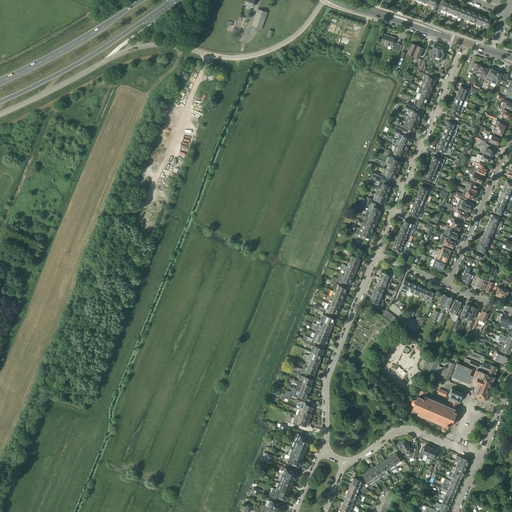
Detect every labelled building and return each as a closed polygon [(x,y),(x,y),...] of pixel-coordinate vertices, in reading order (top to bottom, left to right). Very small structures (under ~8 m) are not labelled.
[(429,0),(428,5),(434,7),(433,9),(436,10),(439,3),(436,1),(436,0),(429,0)] [(437,11),(439,12),(440,10),(446,12),(450,3),(444,1),(443,4),(440,3),(437,11)] [(450,3),(446,12),(452,14),(456,6),(450,3)] [(456,6),(452,14),(458,17),(462,8),(456,6)] [(462,8),(458,17),(464,19),(467,10),(462,8)] [(258,9),(252,26),(261,29),(267,13),(258,9)] [(467,10),(464,19),(469,21),(473,12),(467,10)] [(473,12),(469,21),(475,24),(479,15),(473,12)] [(481,26),(485,17),(479,15),(475,24),(481,26)] [(485,17),(481,26),(487,28),(490,19),(485,17)] [(226,24),(224,30),(226,31),(228,25),(231,26),(233,22),(227,20),(226,24)] [(388,45),(393,47),(392,50),(399,53),(401,45),(393,43),(395,38),(383,34),(380,45),(384,46),(387,47),(388,45)] [(428,57),(432,58),(431,60),(434,61),(435,58),(439,45),(435,43),(433,48),(432,48),(431,50),(430,49),(428,57)] [(414,45),(412,44),(408,54),(413,56),(418,45),(415,44),(414,45)] [(420,46),(418,45),(413,56),(419,59),(423,49),(421,48),(420,46)] [(444,46),(439,45),(435,58),(434,61),(441,64),(444,58),(440,57),(444,46)] [(472,74),(476,76),(475,76),(478,77),(482,67),(476,64),(476,65),(473,63),(472,67),(471,66),(469,70),(473,72),(472,74)] [(487,69),(482,67),(478,77),(483,79),(484,77),(487,69)] [(495,72),(490,69),(486,79),(486,80),(488,81),(489,80),(490,79),(492,80),(495,72)] [(494,80),(498,81),(501,74),(495,72),(492,80),(494,81),(494,80)] [(424,78),(422,81),(433,86),(436,80),(428,77),(429,77),(424,75),(423,78),(424,78)] [(420,87),(431,92),(433,86),(422,81),(420,87)] [(468,88),(461,85),(458,91),(468,95),(470,91),(471,92),(472,91),(478,94),(480,89),(479,89),(473,87),(472,86),(470,89),(468,88)] [(424,89),(421,95),(428,98),(431,92),(420,87),(424,89)] [(458,91),(456,97),(463,100),(467,101),(468,98),(467,97),(468,95),(458,91)] [(415,99),(416,99),(426,104),(428,98),(421,95),(417,93),(415,99)] [(504,100),(505,98),(498,95),(497,98),(503,100),(502,103),(501,107),(504,109),(511,111),(511,104),(509,103),(509,102),(504,100)] [(463,100),(456,97),(454,102),(461,106),(463,100)] [(414,105),(417,106),(416,107),(424,109),(426,104),(416,99),(414,105)] [(454,102),(451,108),(459,112),(461,113),(464,107),(461,106),(454,102)] [(499,106),(497,109),(501,111),(500,112),(502,112),(500,116),(498,115),(497,117),(501,119),(502,117),(508,119),(511,114),(506,112),(507,112),(504,110),(504,109),(501,107),(499,106)] [(449,114),(456,117),(459,112),(451,108),(449,114)] [(407,112),(409,113),(408,116),(411,117),(419,120),(421,115),(413,111),(413,112),(409,110),(407,112)] [(496,120),(497,117),(485,111),(484,114),(486,116),(491,118),(491,117),(495,119),(494,122),(495,123),(494,127),(504,131),(506,125),(500,123),(500,121),(497,120),(496,120)] [(408,116),(405,122),(416,126),(419,120),(411,117),(408,116)] [(448,121),(446,127),(453,130),(457,132),(457,131),(456,131),(458,125),(448,121)] [(416,126),(405,122),(403,126),(396,123),(395,127),(406,132),(407,129),(414,132),(416,126)] [(478,130),(480,131),(480,130),(489,134),(490,130),(479,126),(478,130)] [(446,127),(443,133),(450,136),(454,137),(455,137),(457,132),(453,130),(446,127)] [(492,132),(501,136),(504,131),(494,127),(492,132)] [(399,138),(398,140),(398,141),(409,145),(411,140),(399,135),(401,131),(396,129),(394,133),(399,135),(398,137),(399,138)] [(486,140),(489,142),(497,146),(500,139),(492,136),(489,141),(480,137),(481,135),(479,134),(480,131),(478,130),(474,139),(482,142),(481,142),(485,144),(486,140)] [(443,133),(441,138),(448,141),(452,143),(454,137),(450,136),(443,133)] [(441,138),(439,144),(445,147),(449,149),(452,143),(448,141),(441,138)] [(394,146),(395,146),(406,151),(409,145),(398,141),(398,140),(397,140),(394,146)] [(439,144),(436,150),(447,155),(449,149),(445,147),(439,144)] [(395,146),(393,152),(404,157),(406,151),(395,146)] [(487,151),(485,150),(484,154),(491,157),(494,151),(488,149),(487,151)] [(479,161),(483,162),(483,161),(489,163),(490,160),(490,159),(490,158),(483,155),(482,157),(477,155),(476,157),(471,155),(469,159),(479,163),(479,161)] [(434,156),(431,162),(442,166),(444,160),(434,156)] [(389,160),(387,164),(388,164),(399,169),(402,163),(393,159),(391,158),(389,160)] [(479,163),(469,159),(468,161),(474,163),(478,165),(478,166),(476,165),(475,167),(474,167),(473,170),(476,172),(484,176),(486,170),(483,168),(484,165),(479,163)] [(429,167),(439,172),(442,166),(431,162),(429,167)] [(385,169),(384,169),(397,174),(399,169),(388,164),(385,169)] [(439,172),(429,167),(426,173),(437,178),(439,172)] [(382,172),(382,174),(374,171),(373,174),(383,178),(384,175),(386,176),(394,179),(397,174),(384,169),(382,172)] [(480,174),(470,170),(469,173),(473,175),(471,180),(480,184),(483,177),(479,176),(480,174)] [(424,179),(432,183),(432,182),(435,183),(437,178),(426,173),(424,179)] [(465,190),(468,191),(468,190),(476,194),(478,188),(474,186),(475,183),(461,177),(460,180),(462,180),(462,181),(467,184),(465,189),(465,190)] [(379,185),(378,188),(389,193),(391,187),(381,182),(379,185)] [(450,190),(436,184),(435,187),(449,193),(450,190)] [(376,194),(386,199),(389,193),(378,188),(375,187),(372,186),(371,188),(374,190),(375,189),(377,190),(375,194),(376,194)] [(429,190),(421,186),(418,192),(429,197),(431,193),(432,193),(433,191),(429,189),(429,190)] [(511,196),(511,189),(504,186),(502,192),(511,196)] [(462,188),(459,194),(465,196),(465,197),(473,200),(475,195),(468,191),(465,190),(462,188)] [(429,197),(418,192),(416,198),(428,203),(428,202),(427,202),(429,197)] [(500,197),(511,202),(511,199),(511,197),(511,196),(502,192),(500,196),(500,197)] [(376,194),(373,200),(384,204),(386,199),(376,194)] [(498,202),(505,206),(505,205),(509,207),(511,204),(511,202),(500,197),(498,202)] [(414,203),(422,207),(422,206),(425,208),(426,204),(428,204),(428,203),(416,198),(414,203)] [(374,205),(371,204),(371,202),(366,200),(366,201),(363,199),(362,203),(364,204),(366,205),(368,206),(369,206),(367,211),(379,216),(382,210),(374,207),(374,205)] [(460,208),(469,212),(471,206),(469,205),(470,203),(464,201),(459,199),(456,207),(460,209),(460,208)] [(505,206),(498,202),(495,208),(507,213),(507,212),(503,210),(505,206)] [(411,209),(419,213),(422,207),(414,203),(411,209)] [(507,213),(495,208),(493,213),(501,216),(502,213),(506,215),(507,213)] [(411,209),(409,215),(419,219),(421,213),(419,213),(411,209)] [(456,209),(453,215),(464,220),(467,214),(456,209)] [(365,217),(366,217),(377,222),(379,216),(367,211),(365,217)] [(446,226),(456,230),(457,229),(459,230),(461,226),(462,225),(459,223),(460,220),(452,216),(449,215),(448,217),(451,219),(450,219),(453,220),(450,226),(447,225),(446,226)] [(500,218),(492,215),(490,220),(501,225),(503,222),(499,220),(500,218)] [(377,222),(366,217),(364,223),(374,227),(377,222)] [(413,223),(405,219),(402,225),(411,229),(413,223)] [(499,230),(501,225),(490,220),(488,225),(499,230)] [(374,227),(364,223),(362,222),(360,228),(364,230),(372,233),(374,227)] [(356,230),(359,231),(357,237),(368,242),(372,233),(364,230),(360,228),(352,225),(350,228),(348,227),(347,230),(352,232),(355,233),(356,230)] [(411,229),(402,225),(400,231),(411,235),(413,230),(411,229)] [(499,230),(488,225),(485,230),(499,236),(500,236),(501,234),(498,233),(499,230)] [(447,229),(444,234),(455,239),(458,234),(450,230),(451,230),(448,229),(447,229)] [(499,236),(485,230),(483,235),(491,239),(493,234),(496,235),(495,237),(498,238),(499,236)] [(411,235),(400,231),(397,237),(408,241),(411,235)] [(491,239),(483,235),(481,241),(489,244),(491,239)] [(408,241),(397,237),(395,243),(406,247),(408,241)] [(442,239),(445,240),(443,244),(452,248),(455,242),(449,239),(443,237),(442,239)] [(479,246),(486,249),(489,244),(481,241),(479,246)] [(392,249),(400,253),(401,252),(403,253),(406,247),(395,243),(392,249)] [(433,250),(432,249),(431,250),(448,257),(450,251),(448,250),(449,248),(444,245),(442,248),(441,250),(437,248),(437,250),(434,248),(433,250)] [(476,251),(484,254),(486,249),(479,246),(476,251)] [(430,252),(432,253),(433,252),(435,253),(435,254),(439,256),(437,259),(434,258),(434,260),(435,260),(441,263),(442,261),(445,262),(448,257),(431,250),(430,252)] [(484,256),(480,254),(473,251),(473,253),(472,252),(471,254),(472,254),(472,255),(477,258),(480,260),(480,259),(482,260),(483,259),(484,256)] [(349,262),(357,266),(358,266),(359,263),(358,263),(360,259),(352,256),(349,262)] [(435,260),(432,267),(442,271),(445,265),(441,263),(435,260)] [(348,266),(342,264),(341,266),(355,272),(356,270),(356,269),(357,266),(349,262),(348,266)] [(346,272),(344,275),(352,278),(354,274),(354,275),(355,272),(341,266),(340,268),(343,270),(346,272)] [(470,268),(466,266),(461,280),(464,282),(468,274),(469,271),(470,268)] [(468,274),(464,282),(470,284),(474,273),(475,273),(476,269),(474,268),(472,272),(469,271),(468,274)] [(492,273),(489,280),(485,290),(490,293),(494,284),(491,283),(492,280),(493,280),(494,278),(498,270),(494,268),(492,273)] [(379,278),(387,281),(390,282),(392,279),(394,280),(395,276),(389,274),(389,275),(382,272),(379,278)] [(341,280),(342,281),(350,284),(351,281),(352,281),(353,278),(352,278),(344,275),(339,273),(338,275),(340,276),(340,277),(342,278),(341,280)] [(473,279),(474,279),(471,285),(477,287),(481,279),(480,279),(481,276),(478,275),(477,277),(474,276),(473,279)] [(387,281),(379,278),(377,284),(385,287),(387,281)] [(487,281),(481,279),(477,287),(483,290),(485,284),(486,284),(487,281)] [(401,288),(407,291),(411,283),(405,280),(401,288)] [(407,291),(406,294),(412,296),(413,293),(416,285),(411,283),(407,291)] [(385,287),(377,284),(374,290),(382,293),(385,287)] [(416,285),(413,293),(419,296),(422,288),(416,285)] [(336,292),(343,295),(344,296),(345,293),(346,289),(338,286),(337,289),(334,288),(333,291),(336,292)] [(498,287),(495,295),(500,297),(503,290),(498,287)] [(425,298),(428,290),(422,288),(419,296),(425,298)] [(372,296),(380,299),(382,293),(374,290),(372,296)] [(425,298),(428,300),(427,304),(430,305),(433,298),(432,298),(434,293),(428,290),(425,298)] [(506,300),(509,292),(503,290),(500,297),(506,300)] [(343,295),(336,292),(333,291),(330,297),(342,302),(343,299),(342,299),(343,295)] [(439,304),(440,304),(439,307),(442,308),(447,296),(442,294),(439,303),(439,304)] [(329,300),(332,302),(331,305),(339,308),(340,304),(341,304),(342,302),(330,297),(328,296),(327,298),(329,299),(329,300)] [(370,302),(378,305),(381,306),(383,300),(380,299),(372,296),(370,302)] [(440,313),(438,318),(440,319),(445,308),(448,309),(453,299),(447,296),(442,308),(442,309),(441,309),(440,313)] [(455,299),(450,311),(449,312),(453,314),(454,313),(456,314),(461,303),(458,302),(459,301),(455,299)] [(331,305),(328,303),(325,310),(336,314),(338,310),(338,311),(339,308),(331,305)] [(465,320),(466,320),(472,306),(466,304),(460,318),(465,320)] [(470,319),(473,320),(478,309),(472,306),(466,320),(469,322),(470,319)] [(440,313),(435,311),(432,318),(437,320),(438,318),(440,313)] [(482,311),(481,313),(479,312),(476,319),(479,321),(479,320),(484,322),(488,313),(482,311)] [(321,318),(320,321),(332,325),(333,323),(333,322),(334,319),(326,316),(323,315),(322,319),(321,318)] [(422,318),(417,316),(415,320),(422,326),(424,321),(422,320),(422,318)] [(498,324),(496,323),(496,325),(498,325),(497,327),(501,328),(502,326),(504,327),(503,329),(507,331),(508,329),(511,330),(511,326),(511,324),(511,320),(502,316),(500,319),(498,324)] [(319,325),(315,323),(314,325),(330,332),(331,329),(330,329),(332,325),(320,321),(321,321),(320,325),(319,324),(319,325)] [(316,330),(315,333),(327,338),(328,334),(329,334),(330,332),(314,325),(313,328),(316,330)] [(312,342),(313,339),(324,344),(326,340),(327,338),(315,333),(313,339),(308,337),(306,340),(312,342)] [(511,341),(499,336),(498,341),(502,342),(511,346),(511,341)] [(494,344),(497,345),(511,351),(511,349),(511,346),(502,342),(501,344),(495,342),(494,344)] [(313,353),(321,356),(322,356),(323,354),(322,353),(324,350),(312,345),(311,349),(312,350),(311,352),(313,353)] [(498,350),(502,352),(510,355),(511,351),(497,345),(496,347),(499,348),(498,350)] [(485,355),(474,350),(472,349),(471,352),(472,353),(472,354),(475,355),(483,358),(485,355)] [(319,362),(320,360),(321,356),(313,353),(310,352),(309,356),(308,358),(319,362)] [(492,359),(494,360),(505,365),(508,357),(505,356),(506,354),(501,352),(500,354),(497,353),(495,352),(492,359)] [(318,365),(319,362),(308,358),(305,357),(304,359),(307,360),(305,364),(308,365),(316,368),(317,365),(318,365)] [(480,369),(494,375),(497,368),(484,362),(482,366),(465,358),(463,362),(480,369)] [(423,376),(422,378),(430,381),(434,372),(448,379),(449,378),(455,365),(448,362),(445,369),(437,365),(438,363),(430,359),(424,373),(424,374),(423,375),(423,376)] [(471,385),(476,387),(473,395),(485,401),(488,393),(487,393),(492,380),(493,381),(494,378),(477,370),(474,376),(470,375),(472,369),(457,363),(452,376),(468,383),(470,378),(473,379),(471,385)] [(301,371),(306,371),(313,375),(315,371),(316,371),(317,369),(316,368),(308,365),(307,367),(304,365),(302,369),(292,365),(291,368),(299,372),(299,371),(301,371)] [(300,382),(302,383),(311,387),(312,387),(311,386),(312,384),(311,384),(312,380),(301,375),(298,381),(300,382)] [(310,389),(311,387),(302,383),(300,382),(298,381),(297,381),(296,384),(298,384),(297,388),(309,393),(308,393),(310,389)] [(308,395),(309,393),(297,388),(296,388),(293,396),(304,400),(305,398),(306,399),(307,395),(308,395)] [(437,394),(445,397),(447,392),(439,388),(437,394)] [(411,411),(442,425),(441,429),(441,431),(444,432),(445,431),(448,425),(451,426),(457,413),(454,412),(458,402),(459,403),(460,399),(461,399),(463,394),(460,393),(456,391),(451,389),(449,394),(450,394),(446,404),(426,395),(427,391),(421,389),(416,399),(415,399),(413,399),(412,400),(411,401),(411,402),(411,403),(412,404),(412,405),(413,405),(414,406),(411,411)] [(313,407),(304,404),(302,410),(312,414),(311,414),(312,411),(311,411),(313,407)] [(299,410),(297,416),(309,420),(310,416),(311,417),(312,414),(302,410),(302,411),(299,410)] [(292,424),(299,425),(299,424),(306,427),(308,423),(309,420),(297,416),(295,415),(294,417),(294,418),(292,424)] [(297,437),(296,441),(307,445),(308,445),(311,439),(297,433),(295,436),(297,437)] [(292,446),(291,448),(293,448),(304,453),(307,445),(296,441),(294,440),(291,446),(292,446)] [(399,448),(400,448),(405,457),(413,459),(415,449),(409,447),(404,440),(397,444),(399,448)] [(425,445),(424,448),(422,447),(419,453),(420,453),(418,458),(422,460),(423,457),(426,459),(431,448),(425,445)] [(287,455),(290,456),(301,460),(304,453),(293,448),(292,449),(287,447),(285,452),(288,453),(287,455)] [(426,459),(430,460),(429,462),(432,464),(434,461),(436,456),(435,455),(437,450),(431,448),(426,459)] [(390,457),(395,465),(401,461),(396,453),(390,457)] [(301,460),(290,456),(288,459),(287,459),(286,462),(299,467),(300,464),(301,465),(303,461),(301,460)] [(384,461),(389,468),(392,466),(396,473),(399,471),(395,465),(390,457),(384,461)] [(457,462),(466,466),(469,461),(460,457),(457,462)] [(389,468),(384,461),(379,464),(387,477),(390,476),(386,470),(389,468)] [(457,462),(455,467),(464,471),(466,466),(457,462)] [(381,473),(383,476),(385,478),(387,477),(379,464),(373,468),(378,475),(381,473)] [(451,471),(449,471),(462,477),(464,471),(455,467),(453,466),(451,471)] [(283,467),(283,468),(282,467),(281,469),(285,471),(283,474),(294,479),(296,479),(297,475),(296,474),(297,472),(283,467)] [(380,478),(378,475),(373,468),(368,471),(374,481),(380,478)] [(362,475),(367,483),(368,482),(369,485),(374,482),(374,481),(368,471),(362,475)] [(462,477),(449,471),(448,475),(460,480),(462,477)] [(281,476),(282,477),(280,482),(291,486),(294,479),(283,474),(282,474),(281,476)] [(447,477),(452,479),(451,481),(458,485),(460,480),(448,475),(447,477)] [(351,482),(352,482),(351,484),(365,490),(366,487),(363,486),(361,485),(362,482),(361,482),(362,481),(353,478),(351,482)] [(451,481),(444,478),(442,483),(456,489),(458,485),(451,481)] [(277,487),(276,489),(277,490),(288,494),(291,486),(280,482),(280,484),(277,482),(275,486),(277,487)] [(441,487),(447,489),(447,491),(454,494),(456,489),(442,483),(441,487)] [(350,486),(348,490),(359,495),(361,491),(364,492),(365,490),(351,484),(350,486)] [(288,494),(277,490),(276,489),(274,489),(273,488),(271,492),(270,492),(268,495),(276,499),(277,497),(285,500),(286,498),(288,499),(290,495),(288,494)] [(446,493),(445,494),(453,498),(454,494),(447,491),(442,489),(441,491),(446,493)] [(346,494),(347,494),(346,496),(360,502),(361,500),(358,498),(359,495),(348,490),(346,494)] [(438,494),(437,496),(438,497),(451,502),(453,498),(445,494),(441,493),(441,495),(438,494)] [(345,498),(343,502),(355,507),(356,503),(359,504),(360,502),(346,496),(345,498)] [(438,499),(442,501),(441,503),(449,506),(451,502),(438,497),(438,499)] [(273,502),(270,508),(280,511),(282,511),(284,509),(282,508),(283,506),(273,502)] [(341,506),(342,506),(341,509),(349,511),(356,511),(353,511),(355,507),(343,502),(341,506)]
